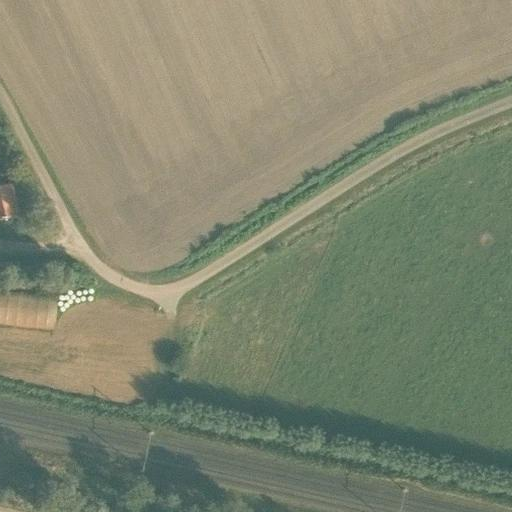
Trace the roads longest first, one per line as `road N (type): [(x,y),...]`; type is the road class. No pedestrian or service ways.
road 1 (unclassified): [(0,92),(82,238),(124,283),(172,285),(211,271),(378,163),(511,101)]
road 2 (track): [(0,467),(199,511)]
